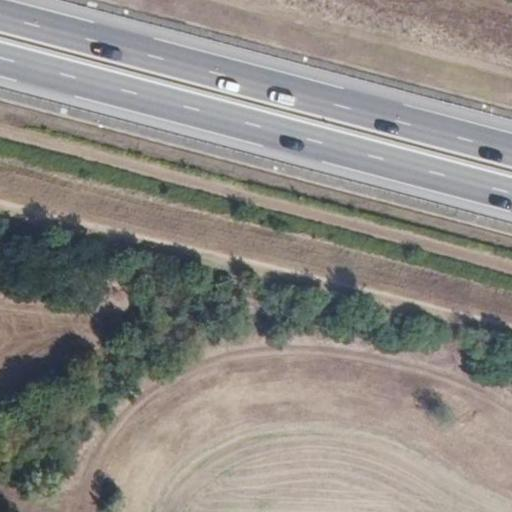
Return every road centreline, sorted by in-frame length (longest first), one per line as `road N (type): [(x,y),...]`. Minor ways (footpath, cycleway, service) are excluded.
road 1 (motorway): [(0,68),(511,199)]
road 2 (motorway): [(511,154),(0,24)]
